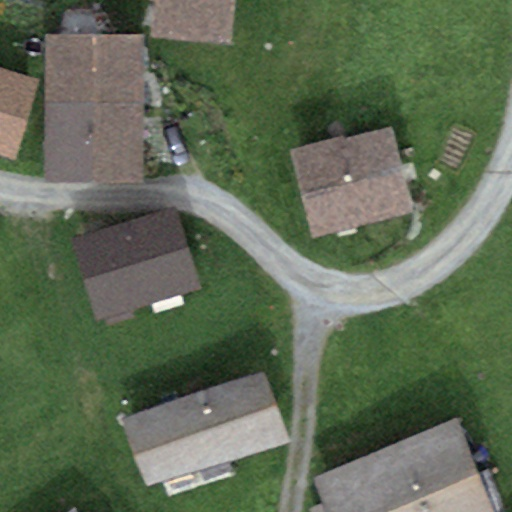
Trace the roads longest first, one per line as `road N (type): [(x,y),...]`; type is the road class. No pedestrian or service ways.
road 1 (unclassified): [(511,157),(493,200),(449,253),(401,285),(369,293),(318,287),(190,197),(0,188)]
road 2 (track): [(169,511),(135,495),(104,451),(31,193)]
road 3 (track): [(318,287),(289,511)]
